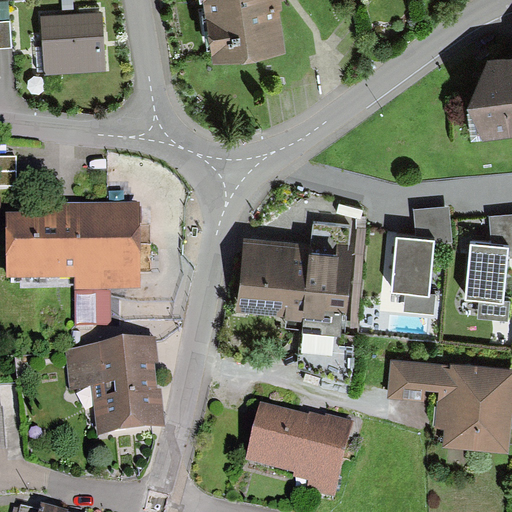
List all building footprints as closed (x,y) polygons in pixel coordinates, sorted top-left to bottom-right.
[(199,0),(209,65),(277,55),(269,0),(199,0)] [(98,16),(40,19),(43,75),(102,72),(98,16)] [(469,107),(482,138),(511,135),(511,60),(490,64),(469,107)] [(411,205),(413,229),(430,230),(428,247),(450,245),(446,202),(411,205)] [(6,225),(7,282),(77,281),(77,290),(134,290),(133,211),(60,212),(60,224),(6,225)] [(511,215),(489,217),(491,243),(508,245),(507,259),(511,258),(511,215)] [(243,235),(237,314),(304,321),(299,367),(351,384),(357,336),(342,334),(344,313),(349,314),(355,247),(351,247),(352,227),(312,221),(311,242),(243,235)] [(393,228),(389,284),(426,287),(428,247),(430,230),(413,229),(393,228)] [(471,242),(466,301),(479,302),(477,319),(508,321),(510,302),(503,301),(507,259),(508,245),(491,243),(471,242)] [(158,427),(148,338),(64,347),(69,389),(96,385),(101,433),(158,427)] [(511,370),(391,361),(388,399),(425,402),(425,393),(437,394),(434,430),(443,430),(442,449),(511,454),(511,441),(511,370)] [(258,403),(244,459),(292,470),(291,475),(309,480),(307,489),(334,496),(353,419),(324,412),(323,415),(306,411),(305,414),(258,403)] [(63,511),(12,501),(10,511),(63,511)]
